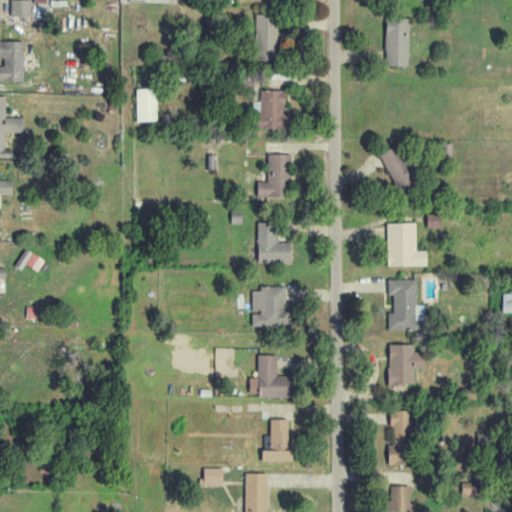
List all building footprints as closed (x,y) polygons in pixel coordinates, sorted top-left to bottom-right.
[(31,0),(28,0),(9,0),(10,17),(30,17),(31,0)] [(254,53),(275,53),(276,15),(255,14),(254,53)] [(385,66),(408,66),(409,19),(386,19),(385,66)] [(0,82),(23,82),(23,42),(0,41),(0,58),(3,59),(3,66),(0,65),(0,82)] [(155,89),(135,89),(136,122),(156,121),(155,89)] [(284,90),(259,91),(259,102),(254,102),(254,129),(284,129),(284,90)] [(416,179),(396,145),(378,155),(398,189),(416,179)] [(288,197),(287,155),(266,155),(267,182),(256,182),(256,198),(288,197)] [(426,228),(440,228),(440,213),(425,214),(426,228)] [(256,262),(289,263),(290,242),(276,242),(277,223),(257,222),(256,262)] [(415,222),(386,223),(386,266),(426,265),(425,251),(415,251),(415,222)] [(415,279),(387,279),(386,295),(392,295),(392,313),(387,313),(387,329),(415,330),(415,279)] [(251,326),(284,326),(284,287),(250,287),(251,312),(251,326)] [(511,292),(501,293),(502,312),(511,311),(511,292)] [(387,385),(413,386),(413,368),(423,368),(423,351),(413,351),(413,344),(387,343),(387,385)] [(256,355),(257,377),(248,377),(248,393),(256,393),(257,397),(290,397),(290,376),(275,376),(275,354),(256,355)] [(387,465),(409,465),(409,410),(391,410),(390,444),(387,444),(387,465)] [(288,461),(288,418),(269,419),(269,449),(261,450),(261,461),(288,461)] [(221,485),(221,468),(202,468),(202,485),(221,485)] [(243,511),(266,511),(267,473),(244,472),(243,511)] [(407,511),(408,485),(390,485),(389,500),(384,499),(384,511),(407,511)]
